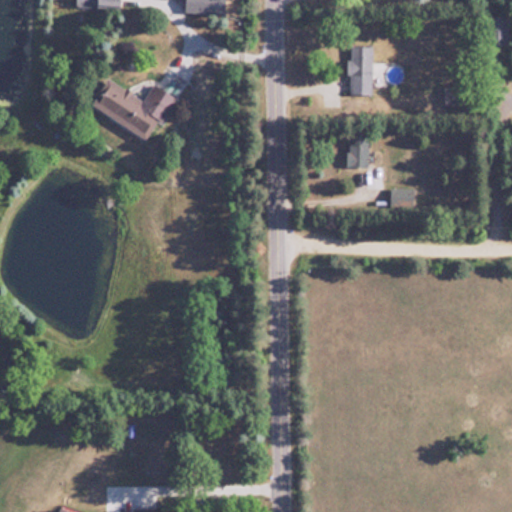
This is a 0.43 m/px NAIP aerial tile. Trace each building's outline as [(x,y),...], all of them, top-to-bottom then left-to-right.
[(76,0),(76,7),(122,9),(122,0),(76,0)] [(225,0),(185,0),(185,14),(226,14),(225,0)] [(350,95),(373,95),(373,46),(351,46),(350,95)] [(93,107),(152,140),(176,96),(154,84),(146,99),(109,78),(93,107)] [(467,86),(443,86),(443,106),(467,106),(467,86)] [(369,137),(348,137),(348,166),(369,166),(369,137)]
